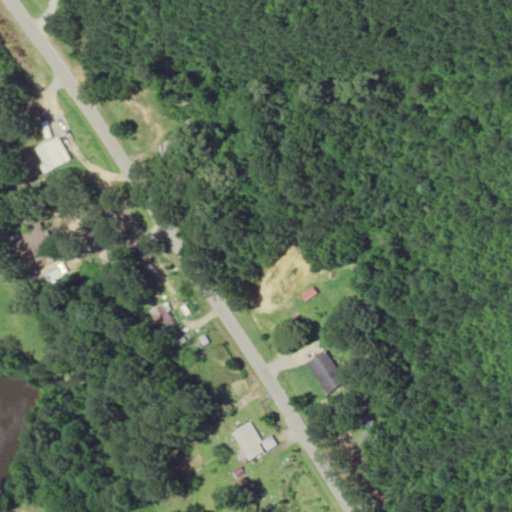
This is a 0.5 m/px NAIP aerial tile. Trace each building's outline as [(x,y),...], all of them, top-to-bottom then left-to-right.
[(48,171),(70,162),(60,138),(38,147),(48,171)] [(179,141),(160,141),(160,159),(179,159),(179,141)] [(51,254),(41,223),(23,229),(33,260),(51,254)] [(174,324),(165,303),(149,309),(158,331),(174,324)] [(306,362),(327,394),(346,383),(325,350),(306,362)] [(261,442),(249,422),(232,432),(249,460),(271,447),(266,440),(261,442)]
